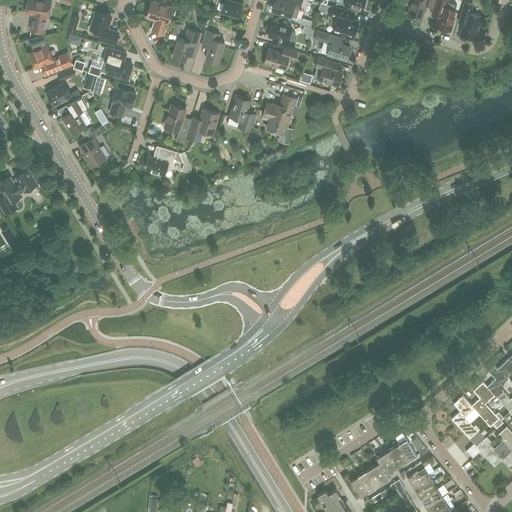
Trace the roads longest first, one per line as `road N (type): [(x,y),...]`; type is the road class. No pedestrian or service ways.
road 1 (secondary): [(284,511),(213,398),(177,366),(136,357),(0,387)]
road 2 (tertiary): [(272,324),(239,294),(174,302),(148,293),(45,135)]
road 3 (primary): [(272,324),(337,253),(511,165)]
road 4 (primary): [(30,475),(217,368),(272,324)]
road 5 (residential): [(375,21),(478,50),(488,46),(504,0)]
road 6 (residential): [(159,70),(204,84),(232,76),(259,0)]
road 7 (residential): [(305,476),(389,422),(419,419)]
road 8 (residential): [(419,419),(511,333)]
